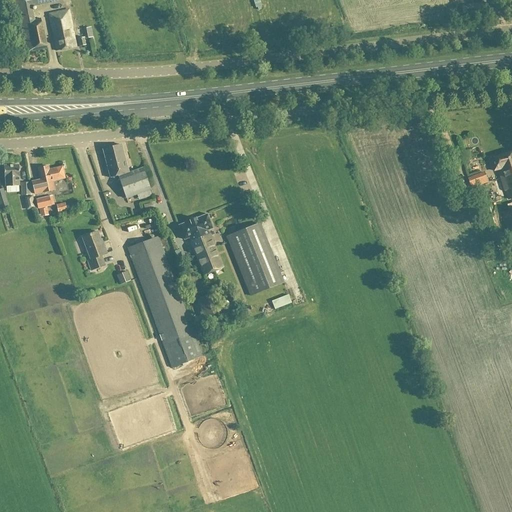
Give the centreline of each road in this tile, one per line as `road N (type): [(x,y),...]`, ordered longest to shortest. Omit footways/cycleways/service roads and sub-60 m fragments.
road 1 (unclassified): [(0,145),(511,87)]
road 2 (unclassified): [(0,73),(153,73),(511,29)]
road 3 (primary): [(122,104),(511,61)]
road 4 (primary): [(0,118),(122,104)]
road 5 (primary): [(122,104),(0,102)]
